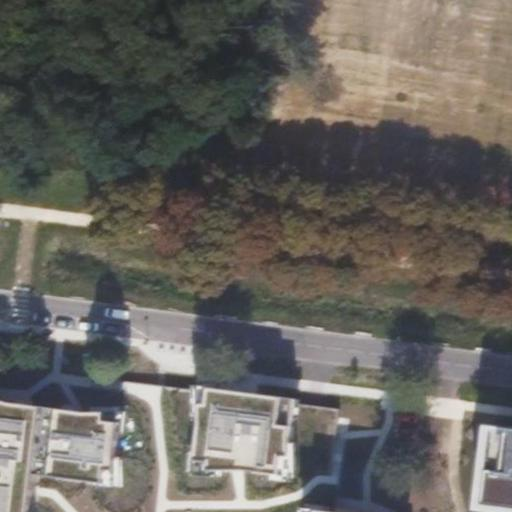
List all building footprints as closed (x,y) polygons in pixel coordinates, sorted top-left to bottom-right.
[(294,437),(299,399),(202,387),(203,426),(198,461),(212,463),(212,471),(247,471),(283,475),(285,456),(294,457),(294,437)] [(118,455),(122,423),(109,421),(108,412),(88,413),(15,403),(0,399),(0,511),(33,511),(38,475),(39,470),(55,472),(55,477),(107,484),(109,471),(118,471),(118,455)] [(334,425),(339,411),(322,404),(316,418),(334,425)] [(109,421),(122,423),(124,412),(108,412),(109,421)] [(479,511),(482,511),(511,511),(511,508),(488,505),(499,425),(491,424),(479,511)] [(488,505),(511,508),(511,426),(499,425),(488,505)]
